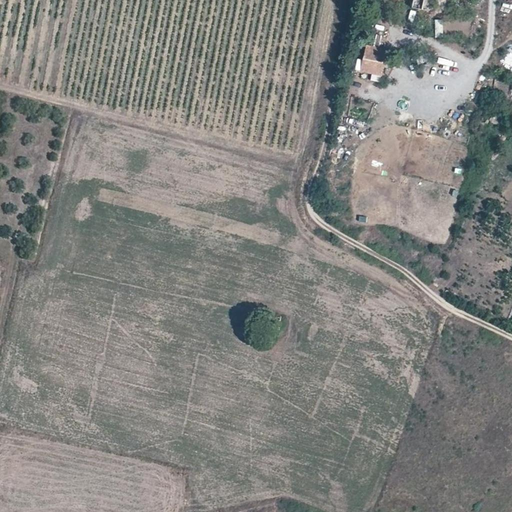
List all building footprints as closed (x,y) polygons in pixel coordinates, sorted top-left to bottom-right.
[(415,0),(415,8),(428,9),(428,0),(415,0)] [(383,76),(388,50),(367,45),(362,71),(383,76)] [(399,114),(397,123),(418,128),(420,120),(399,114)] [(496,132),(502,119),(493,114),(490,120),(483,117),(478,126),(485,130),(486,128),(496,132)] [(281,317),(266,316),(266,327),(280,328),(281,317)]
